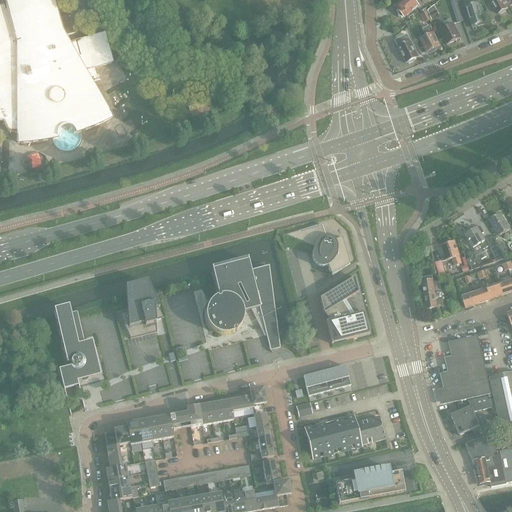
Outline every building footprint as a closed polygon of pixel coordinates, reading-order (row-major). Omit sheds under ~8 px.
[(0,121),(2,121),(10,134),(18,134),(18,144),(19,144),(21,144),(23,144),(25,144),(26,144),(28,143),(28,144),(30,143),(31,143),(33,143),(35,143),(37,143),(38,143),(40,142),(42,142),(43,142),(44,142),(46,142),(48,141),(49,141),(50,141),(52,141),(54,140),(55,140),(57,140),(58,139),(57,136),(58,134),(59,132),(60,130),(62,129),(64,128),(67,128),(71,129),(73,130),(74,132),(76,135),(81,133),(83,132),(84,132),(85,131),(86,131),(87,131),(88,130),(90,129),(92,128),(94,128),(95,127),(96,126),(98,126),(99,125),(100,125),(102,124),(103,123),(105,122),(106,121),(108,121),(109,120),(111,119),(112,118),(92,83),(100,81),(99,76),(97,76),(95,68),(112,64),(104,35),(73,43),(70,44),(67,39),(63,33),(53,0),(5,0),(6,2),(0,3),(0,121)] [(404,0),(396,7),(400,13),(399,15),(401,17),(403,17),(404,18),(407,17),(409,20),(418,13),(415,10),(419,7),(415,2),(417,0),(404,0)] [(478,0),(472,0),(465,3),(473,27),(478,25),(479,27),(485,25),(484,23),(482,16),(484,15),(478,0)] [(508,6),(504,0),(489,0),(491,1),(490,1),(498,15),(500,14),(501,15),(505,13),(504,11),(506,10),(505,8),(508,6)] [(457,2),(451,4),(457,24),(463,22),(457,2)] [(427,13),(422,16),(426,23),(431,20),(427,13)] [(446,29),(441,31),(448,45),(460,39),(451,20),(444,24),(446,29)] [(426,37),(421,40),(428,53),(429,53),(430,55),(435,52),(434,50),(440,47),(430,27),(423,31),(426,37)] [(407,36),(395,42),(399,48),(398,48),(407,65),(408,64),(409,65),(414,63),(413,61),(419,58),(411,42),(410,42),(407,36)] [(501,215),(491,221),(500,237),(510,231),(501,215)] [(313,250),(313,251),(313,252),(312,254),(312,256),(312,257),(313,258),(313,259),(313,260),(313,261),(314,263),(315,264),(316,265),(316,266),(317,266),(318,267),(319,267),(320,268),(321,268),(322,268),(324,268),(325,268),(326,268),(327,267),(329,271),(331,276),(350,264),(343,238),(335,241),(334,240),(333,239),(332,238),(331,238),(329,237),(328,237),(326,237),(325,237),(321,225),(284,236),(285,237),(314,248),(313,250)] [(480,228),(466,236),(473,249),(477,254),(483,250),(484,250),(488,248),(488,247),(485,242),(481,235),(484,234),(480,228)] [(505,260),(496,243),(493,237),(487,241),(491,248),(491,249),(492,250),(491,251),(497,262),(505,260)] [(455,243),(442,247),(447,262),(450,261),(453,268),(461,265),(459,258),(460,257),(455,243)] [(206,316),(206,318),(206,321),(207,323),(208,325),(209,327),(210,329),(212,331),(213,330),(215,333),(214,333),(216,334),(218,335),(220,335),(223,336),(225,336),(228,336),(230,335),(232,334),(234,334),(233,330),(235,329),(236,332),(238,330),(240,329),(241,327),(242,324),(243,322),(244,320),(244,318),(244,315),(243,312),(251,311),(256,320),(258,318),(260,323),(258,324),(264,337),(265,337),(266,337),(270,352),(280,349),(276,315),(278,314),(279,314),(276,309),(275,309),(270,267),(251,272),(248,259),(247,259),(248,262),(213,271),(212,268),(213,273),(220,300),(218,301),(217,299),(215,300),(213,302),(211,303),(210,305),(208,307),(207,309),(207,311),(206,314),(206,316)] [(435,264),(439,277),(445,275),(441,262),(435,264)] [(441,294),(438,294),(438,292),(441,292),(440,282),(433,283),(432,277),(422,279),(424,296),(426,310),(444,307),(441,294)] [(326,323),(327,325),(328,332),(332,345),(353,339),(357,338),(369,335),(363,313),(358,315),(348,300),(358,293),(354,278),(320,299),(324,315),(329,322),(326,323)] [(511,281),(500,286),(503,296),(511,293),(511,281)] [(126,288),(128,311),(118,314),(130,340),(157,333),(156,319),(161,318),(162,320),(164,319),(151,291),(147,282),(126,288)] [(500,286),(487,290),(491,301),(503,296),(500,286)] [(487,290),(475,294),(478,305),(491,301),(487,290)] [(478,305),(475,294),(462,298),(466,309),(478,305)] [(55,317),(56,320),(67,364),(70,363),(71,367),(59,370),(67,402),(68,402),(65,389),(78,386),(81,395),(78,381),(83,379),(84,380),(84,381),(85,381),(86,381),(87,381),(87,380),(88,380),(88,379),(88,378),(101,375),(92,341),(84,343),(77,315),(71,316),(69,308),(54,312),(55,317)] [(441,376),(444,390),(448,404),(455,403),(488,396),(489,399),(494,398),(502,431),(504,430),(509,451),(511,450),(511,374),(488,380),(478,337),(466,340),(464,340),(464,341),(449,344),(455,372),(441,376)] [(346,367),(303,378),(308,398),(351,386),(346,367)] [(266,415),(264,405),(266,405),(263,389),(250,391),(251,398),(253,409),(254,417),(266,415)] [(251,398),(230,401),(233,421),(234,421),(232,413),(253,409),(251,398)] [(471,408),(451,416),(460,436),(480,428),(474,413),(495,408),(493,400),(488,401),(487,398),(469,402),(471,408)] [(230,401),(219,403),(223,423),(233,421),(230,401)] [(219,403),(209,405),(212,425),(223,423),(219,403)] [(310,404),(296,408),(299,418),(312,414),(310,405),(310,404)] [(209,405),(198,407),(201,427),(212,425),(209,405)] [(187,409),(188,414),(190,429),(201,427),(198,407),(187,409)] [(180,415),(169,417),(172,432),(173,432),(183,430),(190,429),(188,414),(180,415)] [(266,415),(254,417),(258,439),(270,436),(266,415)] [(169,417),(159,419),(163,441),(174,439),(173,432),(172,432),(169,417)] [(354,417),(329,423),(333,439),(358,432),(356,424),(354,417)] [(379,418),(356,424),(358,432),(361,446),(385,440),(379,418)] [(159,419),(148,421),(152,443),(163,441),(159,419)] [(148,421),(138,423),(141,445),(152,443),(148,421)] [(127,425),(127,429),(128,429),(131,445),(130,445),(130,447),(141,445),(138,423),(127,425)] [(316,427),(305,429),(309,445),(333,439),(329,423),(316,427)] [(114,433),(104,435),(107,449),(118,447),(130,445),(131,445),(128,429),(127,429),(114,431),(114,433)] [(358,432),(333,439),(337,454),(348,452),(351,451),(362,448),(361,446),(358,432)] [(270,436),(258,439),(262,460),(273,458),(270,436)] [(467,445),(475,462),(480,484),(482,485),(490,483),(491,488),(493,488),(507,486),(507,484),(511,483),(511,456),(501,458),(502,463),(499,464),(498,458),(499,457),(497,450),(499,449),(497,439),(490,440),(492,450),(491,451),(486,437),(467,445)] [(333,439),(309,445),(312,456),(313,461),(324,458),(326,457),(337,454),(333,439)] [(107,449),(110,470),(122,468),(122,467),(118,447),(107,449)] [(274,462),(263,464),(266,486),(273,485),(278,484),(274,462)] [(106,470),(108,481),(128,478),(126,467),(122,467),(122,468),(110,470),(106,470)] [(335,484),(337,492),(336,492),(337,496),(338,496),(338,498),(337,498),(338,502),(339,502),(339,505),(342,504),(342,505),(346,504),(346,503),(347,503),(347,504),(351,503),(351,502),(360,501),(369,500),(368,499),(405,492),(402,472),(390,474),(389,468),(354,474),(355,480),(335,484)] [(128,478),(108,481),(110,492),(130,488),(128,478)] [(273,485),(275,497),(276,497),(278,509),(288,507),(286,496),(291,495),(289,482),(278,484),(273,485)] [(130,488),(110,492),(112,502),(112,503),(119,501),(119,502),(132,499),(130,488)] [(253,493),(242,494),(245,511),(256,511),(254,501),(255,501),(253,493)] [(245,511),(242,494),(232,496),(234,511),(245,511)] [(221,495),(210,497),(212,511),(223,511),(221,498),(222,498),(221,495)] [(234,511),(232,496),(222,498),(221,498),(223,511),(234,511)] [(212,511),(210,497),(199,498),(201,511),(212,511)] [(276,497),(275,497),(255,501),(254,501),(256,511),(258,511),(278,509),(276,497)] [(201,511),(199,498),(189,500),(190,511),(201,511)] [(190,511),(189,500),(178,502),(179,511),(190,511)] [(23,511),(22,501),(12,503),(14,511),(23,511)] [(107,503),(108,511),(120,511),(119,502),(119,501),(112,503),(112,502),(107,503)] [(167,504),(167,506),(168,506),(168,511),(179,511),(178,502),(167,504)]
